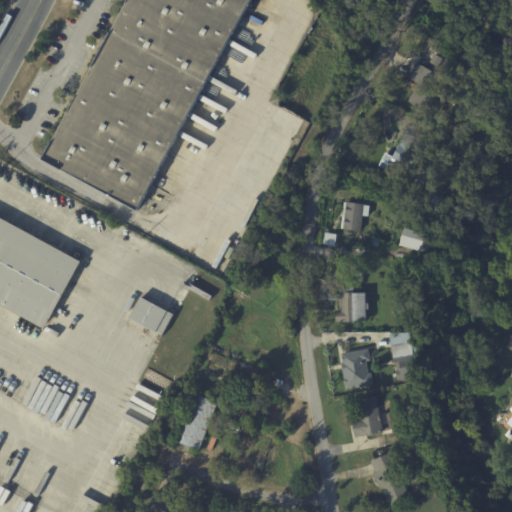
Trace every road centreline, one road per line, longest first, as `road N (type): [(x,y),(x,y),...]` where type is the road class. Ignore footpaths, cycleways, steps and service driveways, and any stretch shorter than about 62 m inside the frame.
road 1 (residential): [(332,511),(306,341),(310,206),(329,145),(402,16)]
road 2 (residential): [(175,464),(265,498),(330,498)]
